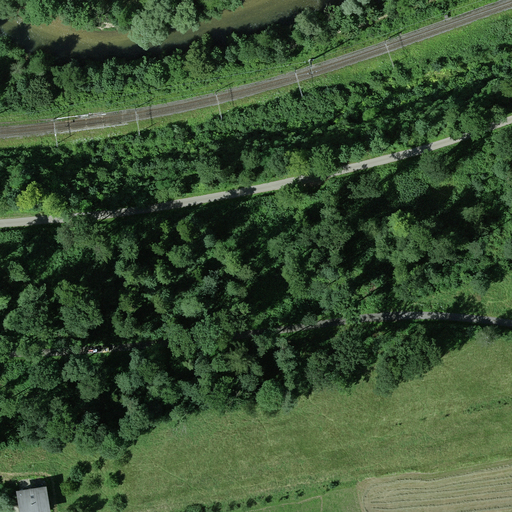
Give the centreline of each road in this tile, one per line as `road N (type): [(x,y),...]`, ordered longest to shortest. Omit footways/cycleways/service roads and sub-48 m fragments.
road 1 (track): [(0,348),(363,315),(511,323)]
road 2 (track): [(147,511),(511,454)]
